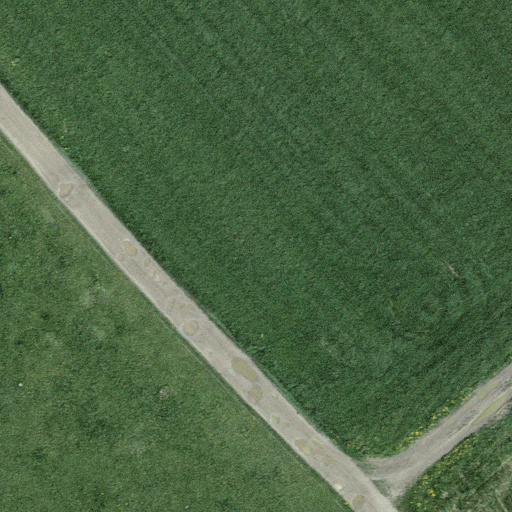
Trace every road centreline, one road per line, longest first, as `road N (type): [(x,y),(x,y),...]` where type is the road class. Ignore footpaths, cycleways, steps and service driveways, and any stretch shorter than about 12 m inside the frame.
road 1 (track): [(369,511),(158,313),(0,135)]
road 2 (track): [(356,493),(511,366)]
